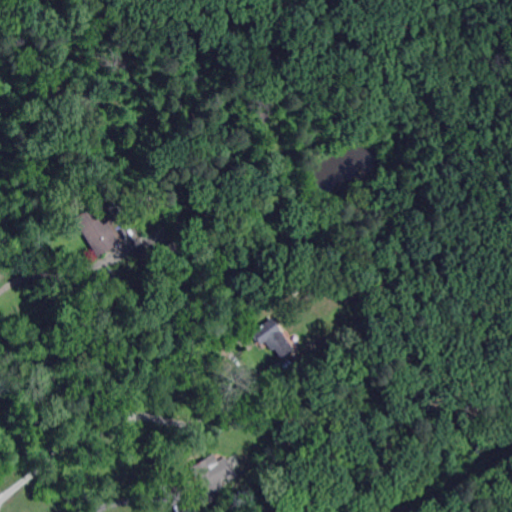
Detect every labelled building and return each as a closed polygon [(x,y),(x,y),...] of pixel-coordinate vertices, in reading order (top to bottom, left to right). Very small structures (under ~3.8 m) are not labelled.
[(262,126),(251,111),(264,101),(276,116),(268,122),(264,125),(262,126)] [(104,224),(111,220),(116,228),(123,240),(116,244),(117,246),(114,247),(98,257),(75,218),(94,206),(104,224)] [(171,261),(163,248),(175,240),(183,252),(171,261)] [(295,290),(289,285),(294,279),(300,284),(295,290)] [(292,351),(280,360),(272,349),(268,351),(262,342),(260,344),(251,333),(269,319),(277,330),(278,330),(292,351)] [(205,497),(201,490),(198,484),(189,467),(212,455),(213,454),(218,465),(212,468),(223,487),(213,493),(205,497)] [(240,476),(237,471),(243,467),(246,473),(240,476)]
